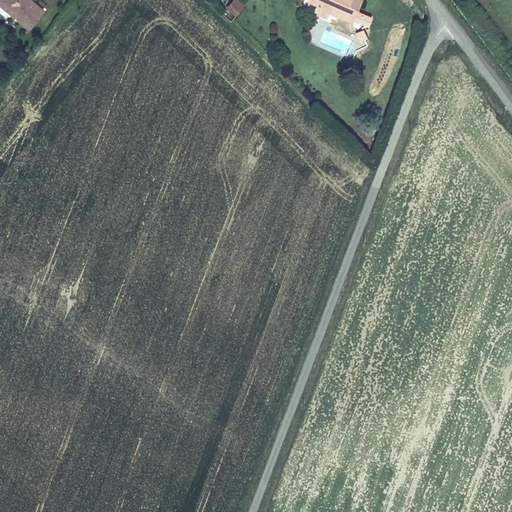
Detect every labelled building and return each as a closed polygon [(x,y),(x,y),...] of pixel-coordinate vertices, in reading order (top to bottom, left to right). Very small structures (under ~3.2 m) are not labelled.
[(0,0),(0,9),(22,28),(37,11),(23,0),(0,0)] [(232,0),(227,6),(236,13),(243,4),(238,0),(232,0)] [(322,0),(320,7),(317,12),(328,17),(330,14),(332,10),(345,15),(346,16),(352,0),(322,0)] [(345,15),(332,10),(330,14),(343,20),(345,15)] [(360,42),(368,38),(364,28),(356,32),(360,42)]
